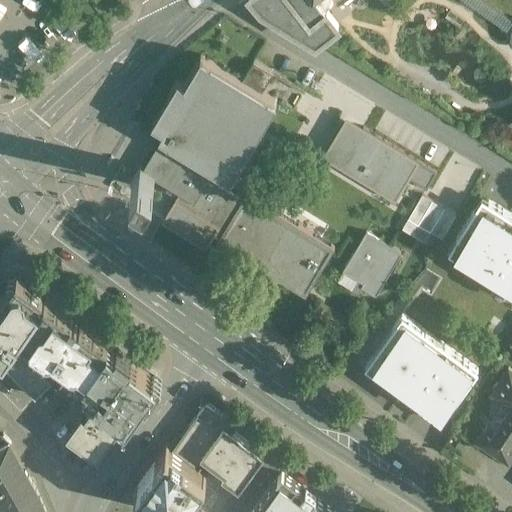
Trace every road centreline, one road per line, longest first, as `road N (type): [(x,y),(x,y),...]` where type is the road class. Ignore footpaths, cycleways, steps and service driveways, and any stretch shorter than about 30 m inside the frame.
road 1 (residential): [(236,0),(248,18),(511,175)]
road 2 (secondary): [(461,511),(226,336)]
road 3 (secondary): [(226,336),(0,178)]
road 4 (residential): [(0,177),(179,16)]
road 5 (tertiary): [(91,511),(226,336)]
road 6 (residential): [(0,402),(72,511)]
